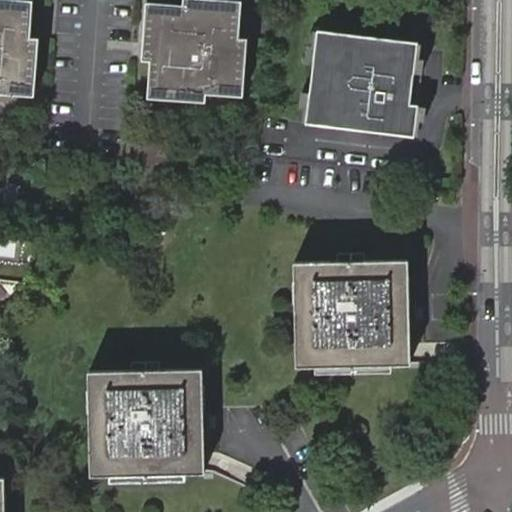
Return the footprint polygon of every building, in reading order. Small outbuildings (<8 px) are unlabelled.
[(151,45),(155,2),(148,1),(142,59),(152,60),(162,61),(164,46),(151,45)] [(184,5),(155,2),(151,45),(164,46),(162,61),(152,60),(148,97),(207,102),(208,93),(244,96),(247,36),(240,36),(242,6),(184,1),(184,5)] [(0,92),(33,96),(37,38),(30,38),(31,7),(0,4),(0,92)] [(418,41),(317,29),(305,122),(414,136),(418,105),(418,104),(410,103),(414,72),(418,41)] [(421,73),(414,72),(410,103),(418,104),(418,105),(420,105),(421,73)] [(169,165),(171,145),(127,139),(124,160),(169,165)] [(412,165),(411,174),(419,175),(420,166),(412,165)] [(430,196),(431,177),(419,175),(411,174),(409,194),(430,196)] [(407,259),(293,263),(296,365),(411,362),(407,259)] [(91,475),(203,472),(201,368),(88,371),(91,475)]
